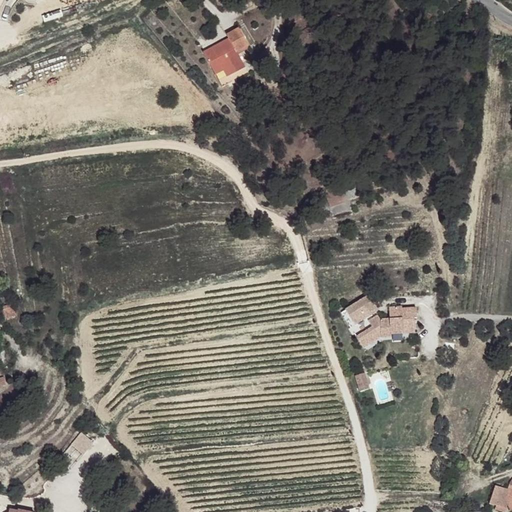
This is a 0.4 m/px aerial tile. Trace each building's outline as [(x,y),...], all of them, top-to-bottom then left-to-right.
[(241,29),(235,32),(244,48),(248,45),(241,29)] [(240,50),(244,48),(235,32),(228,36),(230,39),(233,37),(240,50)] [(233,37),(230,39),(238,52),(240,50),(233,37)] [(238,52),(230,39),(206,52),(213,67),(218,64),(220,65),(229,60),(231,62),(239,57),(238,52)] [(346,191),(332,197),(336,205),(350,200),(346,191)] [(350,200),(336,205),(337,208),(351,203),(350,200)] [(372,298),(349,311),(357,327),(380,313),(372,298)] [(14,307),(3,310),(5,316),(16,313),(14,307)] [(374,329),(358,338),(364,349),(382,339),(392,339),(393,337),(404,337),(404,333),(415,333),(416,324),(419,324),(419,315),(405,315),(405,313),(392,312),(391,322),(382,322),(380,318),(371,323),(374,329)] [(363,375),(355,377),(359,393),(367,391),(363,375)] [(82,433),(61,458),(70,466),(92,441),(82,433)] [(511,479),(511,485),(510,485),(508,489),(495,485),(490,503),(496,506),(495,509),(504,511),(506,511),(507,510),(510,510),(511,511),(511,479)] [(37,511),(40,503),(16,497),(14,503),(7,506),(5,505),(4,507),(2,507),(0,510),(0,511),(37,511)]
